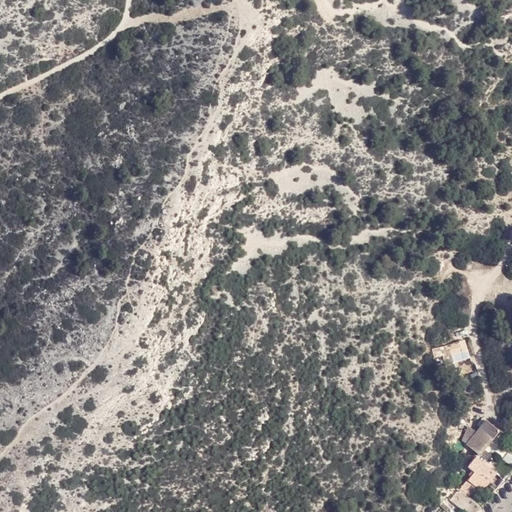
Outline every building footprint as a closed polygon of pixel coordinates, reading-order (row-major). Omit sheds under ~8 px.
[(467,338),(451,342),(454,352),(470,348),(467,338)] [(448,362),(456,360),(454,352),(451,342),(443,345),(445,352),(448,362)] [(436,355),(445,352),(443,345),(434,348),(436,355)] [(490,422),(486,419),(478,428),(482,431),(490,422)] [(482,431),(495,442),(503,431),(490,422),(482,431)] [(466,441),(471,444),(482,431),(472,427),(466,441)] [(471,444),(470,446),(483,456),(495,442),(482,431),(471,444)] [(506,433),(503,431),(495,442),(501,446),(509,435),(507,433),(506,433)] [(477,472),(470,480),(471,480),(478,487),(493,469),(479,457),(472,466),(477,472)] [(493,469),(478,487),(484,492),(499,474),(493,469)] [(470,480),(462,489),(462,490),(470,497),(478,487),(471,480),(470,480)] [(478,487),(470,497),(472,498),(476,501),(484,492),(478,487)] [(454,501),(463,508),(472,498),(470,497),(462,490),(454,501)] [(463,508),(467,511),(480,511),(484,508),(476,501),(472,498),(463,508)]
